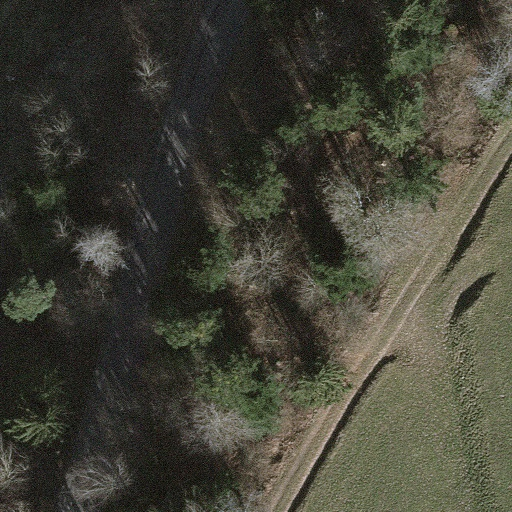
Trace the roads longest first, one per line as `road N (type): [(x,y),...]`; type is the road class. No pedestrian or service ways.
road 1 (unclassified): [(64,511),(225,0)]
road 2 (track): [(267,511),(511,121)]
